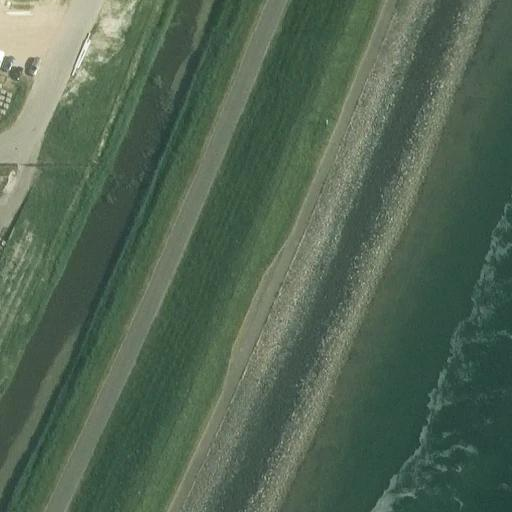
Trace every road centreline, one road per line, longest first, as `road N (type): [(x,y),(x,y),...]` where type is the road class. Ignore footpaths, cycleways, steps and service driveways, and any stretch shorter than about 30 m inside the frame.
road 1 (unclassified): [(53,511),(167,268),(275,0)]
road 2 (unclassified): [(78,0),(26,129),(0,147)]
